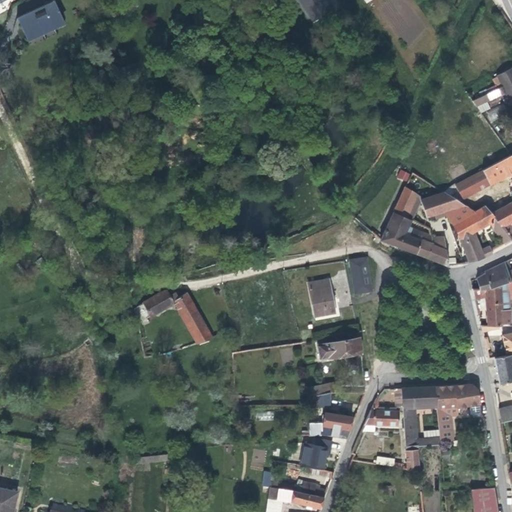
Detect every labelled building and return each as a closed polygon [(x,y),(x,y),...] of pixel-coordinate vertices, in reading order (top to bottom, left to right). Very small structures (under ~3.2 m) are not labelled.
[(64,23),(53,0),(21,15),(24,22),(20,24),(25,36),(52,24),(54,28),(64,23)] [(304,0),(317,19),(329,11),(327,8),(330,6),(326,0),(304,0)] [(56,33),(54,28),(52,24),(25,36),(26,38),(42,31),(45,38),(56,33)] [(511,106),(511,108),(510,109),(511,112),(511,67),(498,74),(511,106)] [(504,93),(501,86),(477,97),(481,104),(504,93)] [(486,114),(491,122),(499,117),(494,110),(486,114)] [(442,191),(458,201),(511,171),(511,156),(511,154),(442,191)] [(407,182),(410,173),(400,169),(396,177),(407,182)] [(420,201),(426,217),(434,214),(444,211),(445,211),(448,210),(465,205),(458,201),(442,191),(422,198),(421,195),(405,186),(393,211),(411,219),(420,201)] [(511,239),(511,200),(491,212),(503,226),(511,238),(511,239)] [(503,226),(491,212),(484,204),(474,210),(465,205),(448,210),(451,215),(448,217),(460,238),(469,262),(482,258),(493,253),(489,246),(481,249),(473,231),(489,222),(503,243),(511,239),(511,238),(503,226)] [(393,211),(380,240),(415,253),(421,239),(405,233),(408,226),(411,219),(393,211)] [(405,233),(421,239),(433,244),(431,236),(430,234),(408,226),(405,233)] [(282,228),(273,232),(277,244),(286,240),(282,228)] [(431,236),(433,244),(421,239),(415,253),(447,265),(448,265),(444,236),(431,236)] [(372,291),(367,257),(350,259),(355,294),(372,291)] [(477,278),(479,289),(484,289),(489,288),(507,282),(511,280),(511,268),(506,270),(504,262),(484,271),(485,273),(477,278)] [(315,315),(334,312),(328,279),(308,283),(315,315)] [(489,288),(484,289),(479,289),(472,289),(474,298),(485,296),(488,325),(490,325),(511,324),(511,320),(510,298),(507,282),(489,288)] [(212,337),(186,292),(179,297),(176,292),(170,295),(167,289),(158,291),(159,292),(143,302),(150,316),(174,302),(197,343),(212,337)] [(511,354),(511,332),(502,335),(506,355),(511,354)] [(361,351),(359,337),(331,342),(331,338),(324,339),(325,343),(317,345),(321,357),(361,351)] [(499,383),(511,380),(511,355),(511,354),(506,355),(494,358),(499,383)] [(330,392),(342,392),(340,380),(310,386),(312,395),(330,392)] [(473,418),(482,417),(480,403),(478,388),(472,383),(435,386),(437,406),(440,437),(440,441),(453,440),(451,415),(458,414),(457,407),(469,405),(470,415),(473,418)] [(310,406),(315,406),(312,395),(310,386),(305,387),(310,406)] [(401,387),(403,411),(405,446),(417,445),(440,444),(440,441),(440,437),(417,439),(415,407),(437,406),(435,386),(401,387)] [(397,412),(403,411),(401,387),(394,388),(396,410),(378,410),(379,395),(375,398),(361,431),(374,431),(374,424),(397,425),(397,412)] [(330,406),(330,392),(312,395),(315,406),(315,407),(330,406)] [(500,422),(511,418),(511,405),(498,408),(500,422)] [(321,434),(347,439),(351,429),(349,429),(351,417),(324,412),(322,424),(328,425),(328,428),(320,427),(320,422),(309,423),(310,430),(302,430),(302,435),(321,434)] [(300,464),(307,466),(323,469),(326,454),(329,454),(332,441),(316,438),(315,445),(305,443),(300,464)] [(405,450),(406,469),(418,471),(419,471),(418,449),(405,450)] [(168,460),(169,453),(136,457),(136,463),(168,460)] [(377,456),(375,463),(389,466),(390,462),(393,462),(394,459),(377,456)] [(305,472),(331,478),(333,472),(323,469),(307,466),(305,472)] [(269,487),(269,486),(271,474),(271,472),(264,471),(263,485),(269,487)] [(271,474),(269,486),(292,490),(292,485),(279,482),(280,476),(271,474)] [(292,490),(324,497),(327,489),(316,486),(316,484),(303,481),(302,485),(294,483),(292,490)] [(324,497),(292,490),(269,486),(269,487),(267,498),(277,499),(290,501),(320,508),(324,497)] [(0,511),(12,511),(17,492),(0,487),(0,511)] [(472,511),(497,511),(493,487),(470,488),(472,511)] [(275,511),(277,499),(267,498),(265,511),(275,511)]
